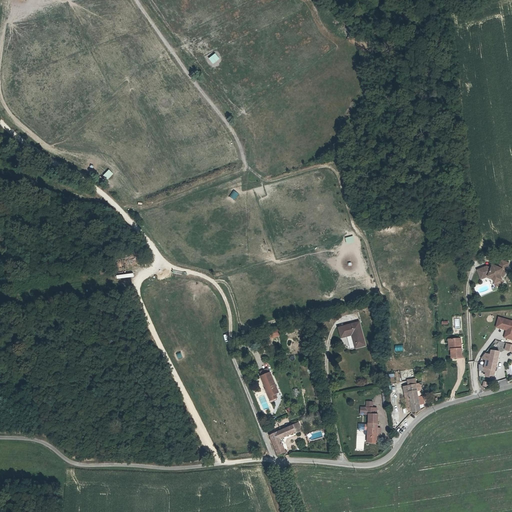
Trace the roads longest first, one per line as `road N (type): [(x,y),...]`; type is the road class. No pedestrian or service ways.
road 1 (track): [(0,124),(224,300),(232,359),(269,460)]
road 2 (unknown): [(0,438),(41,442),(82,466),(269,460)]
road 3 (unclassified): [(269,460),(383,462),(423,415),(511,386)]
road 4 (track): [(180,271),(143,285),(217,464)]
road 5 (unknown): [(343,464),(329,338),(339,323),(360,318)]
